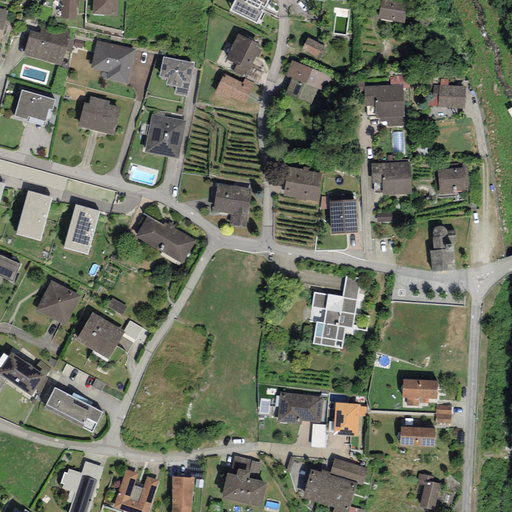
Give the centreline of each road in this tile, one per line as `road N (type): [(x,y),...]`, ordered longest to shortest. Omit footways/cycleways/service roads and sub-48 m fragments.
road 1 (residential): [(281,0),(282,39),(262,116),(276,248)]
road 2 (residential): [(221,239),(151,347),(106,452)]
road 3 (residential): [(221,239),(154,195),(0,154)]
road 4 (residential): [(466,511),(480,278)]
road 5 (residential): [(106,452),(327,453)]
road 6 (residential): [(480,278),(276,248)]
road 7 (unknown): [(470,93),(482,164),(480,278)]
road 8 (unknown): [(363,123),(369,264)]
